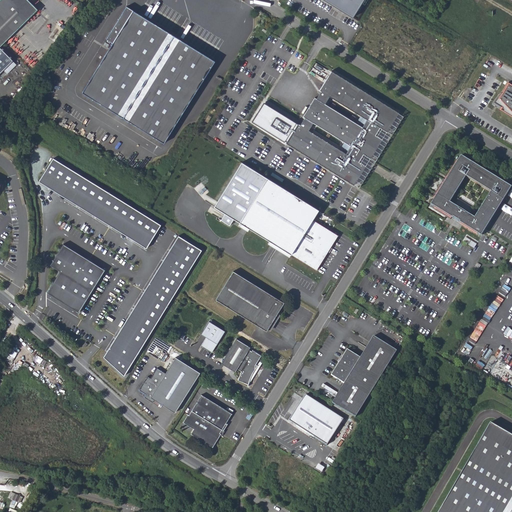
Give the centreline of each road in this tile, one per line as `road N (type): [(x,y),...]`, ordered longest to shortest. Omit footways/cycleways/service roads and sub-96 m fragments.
road 1 (unclassified): [(448,118),(223,479)]
road 2 (tertiary): [(0,298),(144,429),(223,479)]
road 3 (unclassified): [(448,118),(257,0)]
road 4 (unclassified): [(144,511),(0,472)]
